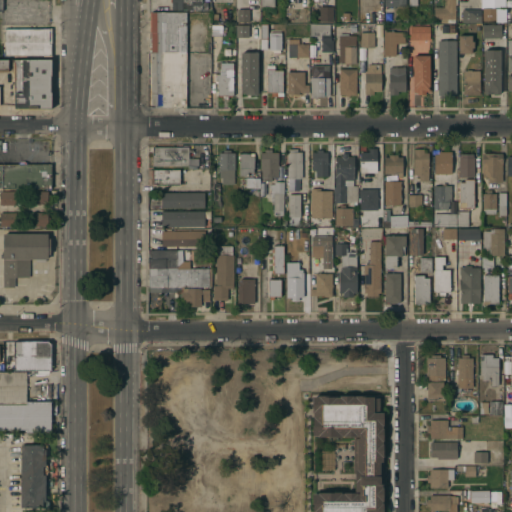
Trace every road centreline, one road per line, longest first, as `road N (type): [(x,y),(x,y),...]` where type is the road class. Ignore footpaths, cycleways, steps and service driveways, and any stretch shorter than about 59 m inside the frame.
road 1 (secondary): [(91,0),(76,126),(75,511)]
road 2 (residential): [(511,331),(149,334),(0,324)]
road 3 (residential): [(511,125),(0,126)]
road 4 (secondary): [(122,511),(126,9)]
road 5 (residential): [(402,332),(403,511)]
road 6 (secondary): [(91,5),(105,43),(114,119),(123,127)]
